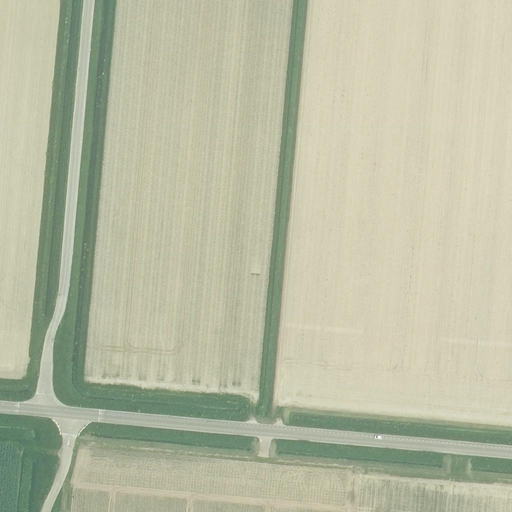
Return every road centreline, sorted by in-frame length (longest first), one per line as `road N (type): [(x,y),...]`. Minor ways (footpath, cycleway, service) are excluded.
road 1 (secondary): [(511,453),(73,414)]
road 2 (unclassified): [(42,411),(47,345),(62,297),(89,0)]
